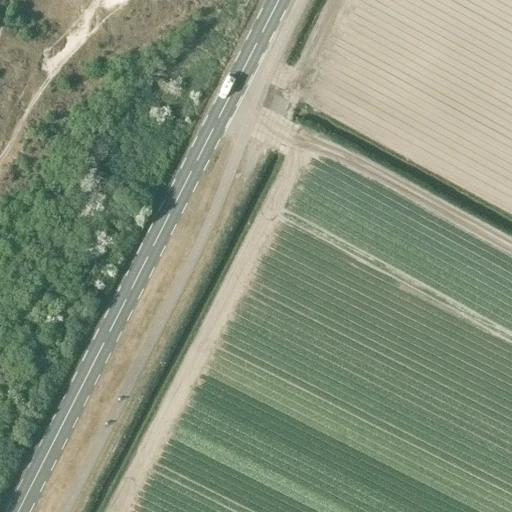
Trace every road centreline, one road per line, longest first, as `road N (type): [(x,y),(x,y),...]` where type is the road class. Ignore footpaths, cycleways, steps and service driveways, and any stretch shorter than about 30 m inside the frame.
road 1 (secondary): [(21,511),(281,0)]
road 2 (track): [(511,251),(342,159),(226,108)]
